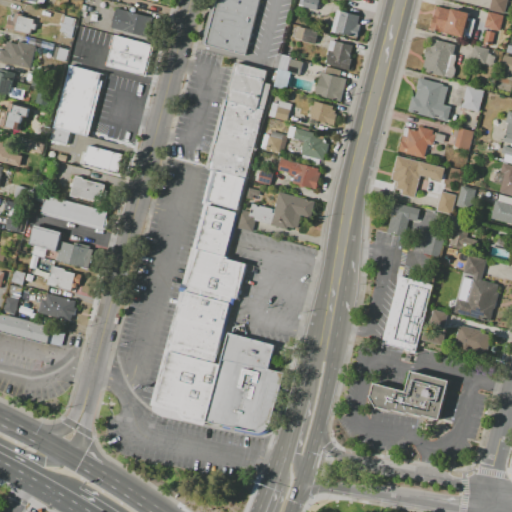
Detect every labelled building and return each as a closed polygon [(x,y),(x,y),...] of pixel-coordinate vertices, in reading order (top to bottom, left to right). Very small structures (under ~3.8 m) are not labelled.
[(259,0),(245,56),(204,45),(216,0),(259,0)] [(299,0),(318,0),(316,10),(298,6),(299,0)] [(507,0),(505,14),(490,10),(492,0),(507,0)] [(436,6),(451,10),(451,8),(470,13),(464,38),(442,32),(442,33),(430,30),(436,6)] [(116,8),(152,17),(147,36),(111,27),(116,8)] [(340,11),(360,16),(357,27),(361,28),(358,38),(352,37),(352,38),(347,36),(348,35),(342,34),(342,35),(335,33),(340,11)] [(489,12),(503,15),(500,31),(485,28),(489,12)] [(30,36),(6,29),(8,19),(14,21),(16,13),(34,18),(33,23),(36,24),(34,30),(32,29),(30,36)] [(64,15),(77,19),(75,23),(76,23),(75,26),(74,26),(71,39),(66,37),(67,33),(60,32),(64,15)] [(308,29),(321,32),(317,46),(305,42),(308,29)] [(494,32),(491,45),(483,44),(486,31),(494,32)] [(114,35),(152,45),(144,76),(106,66),(114,35)] [(324,64),(328,50),(327,50),(330,39),(352,45),(349,58),(352,59),(352,60),(354,61),(352,72),(324,64)] [(433,40),(455,45),(453,53),(456,54),(453,67),(455,71),(454,75),(451,78),(427,72),(428,68),(423,67),(426,56),(424,56),(426,47),(431,49),(433,40)] [(30,69),(0,60),(0,54),(2,49),(4,50),(7,41),(18,44),(19,41),(36,46),(30,69)] [(475,46),(489,50),(486,64),(472,60),(475,46)] [(511,79),(499,76),(505,55),(511,56),(511,79)] [(292,60),(305,63),(302,76),(289,73),(292,60)] [(206,168),(224,99),(228,100),(237,64),(269,72),(266,83),(271,85),(246,179),(216,171),(206,168)] [(70,65),(101,73),(85,135),(68,131),(54,127),(70,65)] [(0,72),(15,75),(12,87),(25,90),(23,100),(0,94),(0,72)] [(320,72),(347,79),(345,87),(346,88),(342,103),(314,96),(320,72)] [(419,78),(449,86),(444,104),(451,106),(447,122),(408,112),(412,96),(415,96),(419,78)] [(467,87),(484,91),(479,112),(461,107),(467,87)] [(268,116),(272,102),(278,104),(279,100),(291,104),(286,121),(268,116)] [(314,102),(333,107),(332,110),(336,111),(336,113),(338,114),(335,126),(309,119),(310,114),(309,114),(311,104),(313,105),(314,102)] [(0,126),(0,109),(9,112),(11,103),(29,107),(22,132),(0,126)] [(511,155),(501,153),(503,145),(511,147),(511,144),(503,142),(508,123),(505,122),(507,111),(511,112),(511,155)] [(54,127),(51,140),(65,143),(68,131),(54,127)] [(433,130),(432,134),(435,135),(432,145),(428,144),(424,158),(398,151),(405,127),(418,131),(419,127),(433,130)] [(295,128),(317,134),(316,138),(323,140),(323,142),(327,143),(329,144),(326,154),(325,154),(323,160),(300,154),(303,146),(291,143),(295,128)] [(459,128),(474,132),(469,151),(454,148),(459,128)] [(269,136),(270,136),(271,131),(283,134),(282,139),(283,139),(279,153),(265,150),(269,136)] [(0,161),(20,165),(22,154),(1,150),(3,139),(0,138),(0,161)] [(33,140),(45,143),(41,157),(29,153),(33,140)] [(89,146),(123,155),(119,172),(86,163),(87,161),(84,160),(85,156),(86,156),(89,146)] [(502,161),(511,163),(511,156),(503,155),(502,161)] [(397,156),(422,162),(420,168),(422,169),(415,198),(401,195),(402,190),(396,189),(398,182),(391,180),(397,156)] [(298,163),(319,168),(318,172),(321,172),(316,190),(293,184),(298,163)] [(511,196),(499,193),(503,173),(500,173),(502,164),(511,166),(511,196)] [(261,170),(273,173),(270,186),(258,183),(261,170)] [(209,204),(207,203),(216,171),(246,179),(237,212),(209,204)] [(76,188),(78,180),(107,187),(105,196),(76,188)] [(18,185),(32,188),(29,200),(15,196),(18,185)] [(461,186),(476,190),(471,210),(456,206),(461,186)] [(105,196),(103,204),(74,197),(76,188),(105,196)] [(249,188),(261,190),(260,196),(254,195),(253,199),(247,198),(249,188)] [(441,191),(457,195),(451,215),(436,211),(441,191)] [(279,192),(316,202),(311,219),(301,216),(297,230),(288,227),(287,230),(271,226),(271,224),(274,213),(279,192)] [(46,195),(111,212),(106,232),(41,216),(46,195)] [(511,223),(490,219),(495,201),(497,201),(498,195),(511,198),(511,223)] [(8,200),(22,204),(19,217),(9,215),(9,212),(5,211),(8,200)] [(419,209),(416,223),(408,222),(405,236),(387,232),(391,217),(388,216),(392,202),(419,209)] [(197,249),(209,204),(237,212),(225,256),(197,249)] [(237,229),(242,209),(250,211),(252,204),(257,205),(257,207),(259,207),(260,206),(273,209),(272,213),(274,213),(271,224),(255,221),(252,232),(237,229)] [(19,233),(23,222),(7,218),(4,229),(19,233)] [(34,225),(62,233),(60,238),(95,247),(89,269),(56,260),(57,255),(28,247),(34,225)] [(449,246),(454,228),(468,231),(467,237),(479,240),(476,249),(465,246),(464,250),(449,246)] [(443,237),(428,233),(423,253),(438,257),(443,237)] [(444,260),(447,247),(466,251),(462,264),(444,260)] [(186,292),(187,286),(184,285),(194,248),(197,249),(225,256),(229,257),(228,260),(247,265),(238,299),(232,297),(230,304),(186,292)] [(491,322),(454,313),(458,298),(467,300),(473,276),(464,273),(468,257),(486,261),(481,281),(500,285),(491,322)] [(47,285),(49,276),(51,277),(53,266),(65,269),(65,271),(77,274),(72,292),(47,285)] [(446,266),(459,270),(454,290),(441,287),(446,266)] [(417,351),(383,342),(400,276),(434,285),(417,348),(417,351)] [(166,351),(181,292),(184,293),(186,292),(230,304),(214,364),(166,351)] [(39,313),(42,300),(43,300),(44,297),(46,297),(47,294),(76,302),(74,309),(76,309),(74,317),(72,316),(71,321),(39,313)] [(7,297),(19,300),(16,312),(3,309),(7,297)] [(443,345),(422,340),(426,323),(429,324),(433,310),(448,314),(443,333),(446,334),(443,345)] [(0,333),(50,348),(54,330),(0,314),(0,333)] [(460,325),(481,330),(480,333),(492,336),(487,356),(454,348),(460,325)] [(228,333),(275,345),(268,369),(284,373),(271,428),(267,432),(261,434),(255,433),(204,422),(219,365),(228,333)] [(204,422),(182,418),(180,414),(179,412),(151,405),(166,351),(214,364),(219,365),(204,422)] [(450,380),(440,420),(423,416),(422,418),(406,414),(406,416),(377,408),(370,398),(374,383),(405,391),(411,370),(450,380)]
